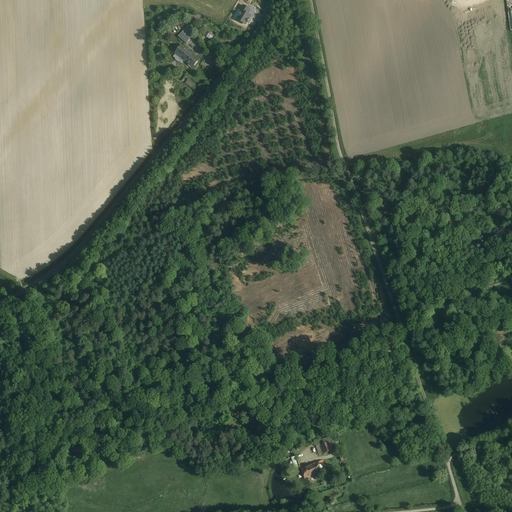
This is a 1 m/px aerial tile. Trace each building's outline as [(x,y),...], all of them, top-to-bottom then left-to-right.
[(235,19),(246,26),(252,16),(241,9),(235,19)] [(176,32),(181,29),(179,25),(185,22),(183,18),(179,20),(180,20),(175,22),(176,24),(173,26),(176,32)] [(179,36),(187,43),(198,31),(190,24),(179,36)] [(212,40),(215,35),(210,32),(207,37),(212,40)] [(199,60),(182,47),(176,54),(193,68),(199,60)] [(186,83),(194,89),(197,84),(189,79),(186,83)] [(329,442),(320,445),(323,454),(332,450),(329,442)] [(322,461),(317,462),(321,472),(326,470),(322,461)] [(317,462),(300,469),(304,479),(321,472),(317,462)]
